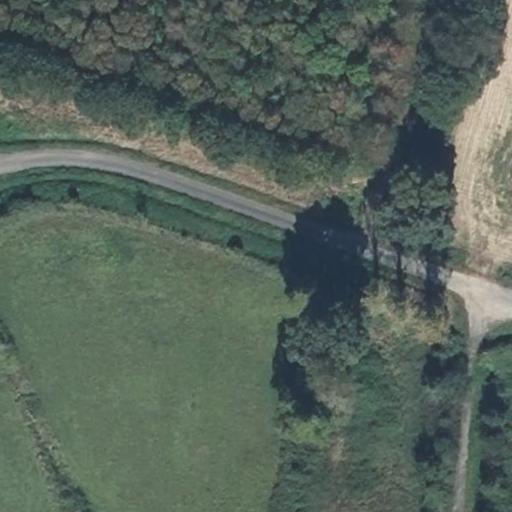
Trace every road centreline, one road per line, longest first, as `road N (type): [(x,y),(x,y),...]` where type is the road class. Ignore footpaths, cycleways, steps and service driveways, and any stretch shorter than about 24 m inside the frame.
road 1 (unclassified): [(511,302),(108,162),(0,161)]
road 2 (track): [(421,0),(362,247)]
